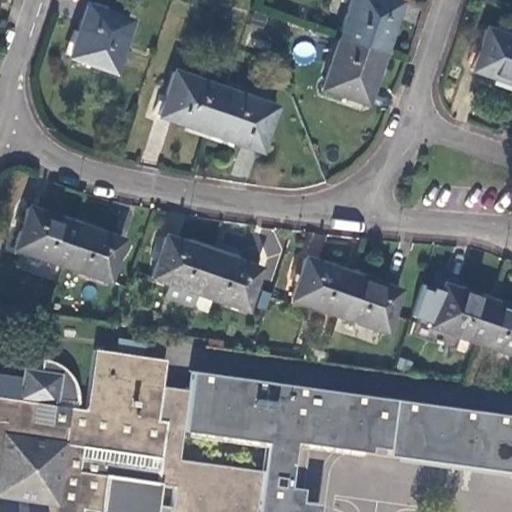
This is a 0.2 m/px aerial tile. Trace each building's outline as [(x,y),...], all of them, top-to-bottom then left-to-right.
[(397,1),(392,0),(348,0),(336,37),(379,52),(397,1)] [(83,4),(65,55),(110,71),(128,19),(83,4)] [(511,37),(483,27),(469,67),(511,82),(511,37)] [(379,52),(336,37),(319,88),(362,103),(379,52)] [(158,115),(206,131),(221,88),(172,71),(158,115)] [(206,131),(257,148),(272,105),(221,88),(206,131)] [(11,250),(58,265),(72,223),(26,207),(11,250)] [(58,265),(105,282),(119,239),(72,223),(58,265)] [(195,292),(209,251),(162,234),(147,276),(195,292)] [(195,292),(242,309),(256,268),(209,251),(195,292)] [(335,314),(349,273),(303,257),(288,297),(335,314)] [(382,331),(396,291),(349,273),(335,314),(382,331)] [(472,341),(486,299),(440,282),(425,325),(472,341)] [(511,308),(486,299),(472,341),(511,353),(511,308)] [(20,373),(0,370),(0,498),(42,504),(40,511),(75,511),(77,506),(95,508),(94,511),(148,511),(149,503),(152,483),(169,485),(167,505),(166,511),(314,511),(315,502),(297,499),(305,436),(511,464),(511,413),(186,370),(184,389),(158,386),(161,360),(91,351),(83,409),(77,408),(78,399),(76,389),(74,382),(71,376),(64,369),(51,361),(40,359),(40,366),(38,375),(20,373)] [(21,364),(20,373),(38,375),(40,366),(21,364)] [(0,511),(40,511),(42,504),(0,498),(0,511)] [(166,511),(167,505),(149,503),(148,511),(166,511)]
